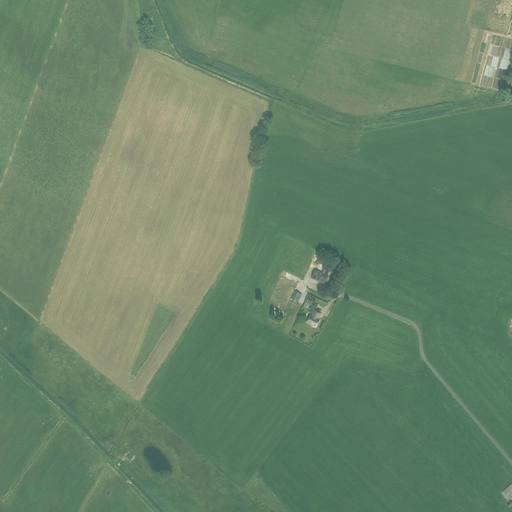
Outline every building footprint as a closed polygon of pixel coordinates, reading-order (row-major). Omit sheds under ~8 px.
[(294,273),(306,278),(315,255),(303,250),(294,273)] [(322,268),(324,269),(328,271),(329,271),(332,265),(325,262),(322,268)] [(326,275),(328,271),(324,269),(322,273),(315,270),(311,278),(323,283),(324,281),(326,282),(328,277),(326,277),(327,276),(326,275)] [(289,305),(298,281),(280,275),(271,299),(289,305)] [(300,294),(295,292),(292,299),(297,301),(300,294)] [(321,314),(314,311),(312,316),(311,315),(307,322),(312,325),(312,326),(314,327),(315,326),(316,327),(320,320),(318,319),(321,314)] [(511,483),(503,492),(510,499),(511,497),(511,483)]
